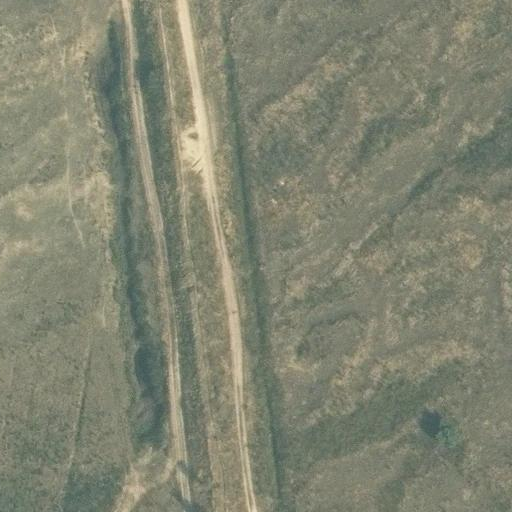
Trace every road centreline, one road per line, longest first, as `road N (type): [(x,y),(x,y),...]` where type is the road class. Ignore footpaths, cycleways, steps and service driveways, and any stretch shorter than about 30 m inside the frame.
road 1 (track): [(182,0),(257,511)]
road 2 (track): [(129,0),(170,290),(190,511)]
